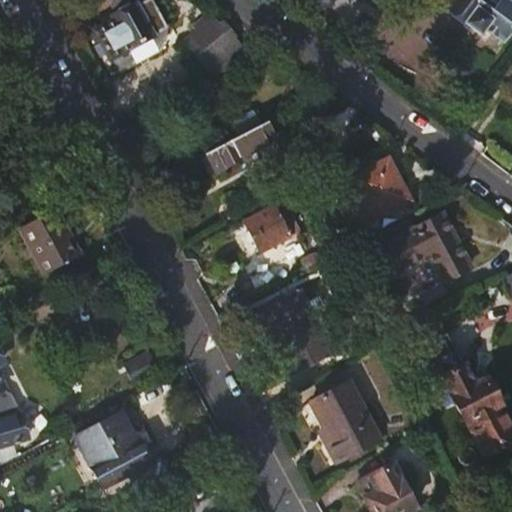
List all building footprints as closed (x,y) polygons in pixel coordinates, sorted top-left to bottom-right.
[(93,30),(106,57),(149,34),(164,27),(149,0),(138,0),(98,21),(101,26),(93,30)] [(472,14),(480,21),(499,35),(511,18),(511,0),(449,0),(445,6),(466,22),(472,14)] [(475,28),(480,21),(472,14),(466,22),(475,28)] [(192,70),(204,65),(215,59),(219,69),(245,56),(240,44),(218,21),(177,40),(192,70)] [(156,48),(149,34),(106,57),(113,71),(156,48)] [(208,74),(219,69),(215,59),(204,65),(208,74)] [(231,122),(237,135),(257,124),(251,111),(231,122)] [(271,140),(261,122),(257,124),(237,135),(201,154),(211,172),(271,140)] [(386,158),(346,180),(367,220),(409,198),(386,158)] [(285,232),(269,202),(239,218),(255,248),(285,232)] [(50,213),(16,231),(38,273),(73,255),(50,213)] [(378,248),(391,274),(427,256),(440,281),(467,266),(439,215),(378,248)] [(511,275),(489,285),(504,321),(511,317),(511,275)] [(8,291),(0,295),(0,319),(18,310),(8,291)] [(298,291),(254,314),(288,378),(331,353),(298,291)] [(431,360),(440,375),(459,366),(450,350),(431,360)] [(127,371),(136,390),(160,378),(150,359),(127,371)] [(459,366),(440,375),(438,378),(456,410),(479,455),(511,437),(511,434),(495,400),(499,398),(491,381),(486,384),(484,380),(471,386),(461,365),(459,366)] [(343,382),(305,403),(326,442),(322,444),(332,464),(373,441),(343,382)] [(0,459),(16,451),(9,439),(24,434),(15,411),(10,411),(12,402),(7,392),(0,385),(0,459)] [(127,436),(114,413),(70,437),(97,488),(119,476),(125,480),(137,472),(137,465),(144,462),(130,435),(127,436)] [(385,463),(349,482),(365,511),(399,511),(408,507),(385,463)]
